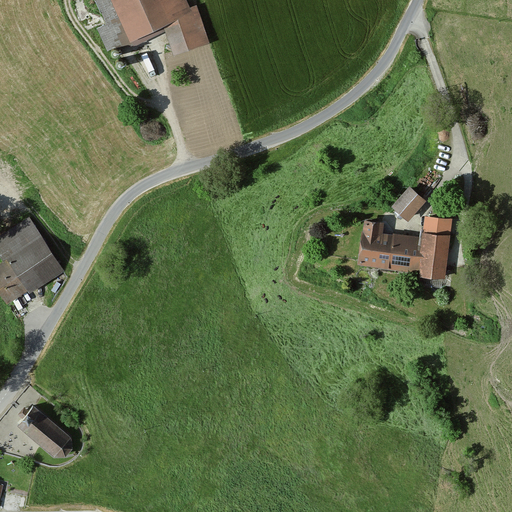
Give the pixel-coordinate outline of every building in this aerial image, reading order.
[(133,49),(164,35),(171,57),(207,45),(195,7),(188,9),(184,0),(92,0),(105,27),(96,31),(107,56),(131,45),(133,49)] [(425,201),(408,188),(392,206),(409,220),(425,201)] [(450,219),(426,216),(424,231),(421,231),(420,238),(382,234),(383,223),(362,220),(357,266),(418,273),(417,286),(442,289),(450,219)] [(63,273),(27,218),(0,235),(0,261),(0,296),(5,305),(26,292),(28,295),(63,273)] [(18,423),(55,454),(65,454),(72,445),(71,436),(33,404),(28,410),(25,413),(22,418),(18,423)] [(22,418),(28,410),(25,408),(18,415),(22,418)]
